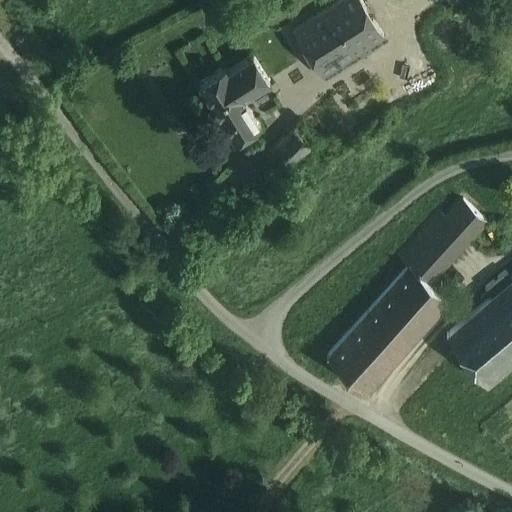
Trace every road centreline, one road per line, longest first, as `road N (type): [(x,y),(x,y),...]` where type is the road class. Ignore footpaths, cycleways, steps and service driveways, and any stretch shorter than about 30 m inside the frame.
road 1 (residential): [(251,333),(189,280),(6,46)]
road 2 (residential): [(511,158),(430,180),(251,333)]
road 3 (residential): [(511,485),(357,405),(251,333)]
